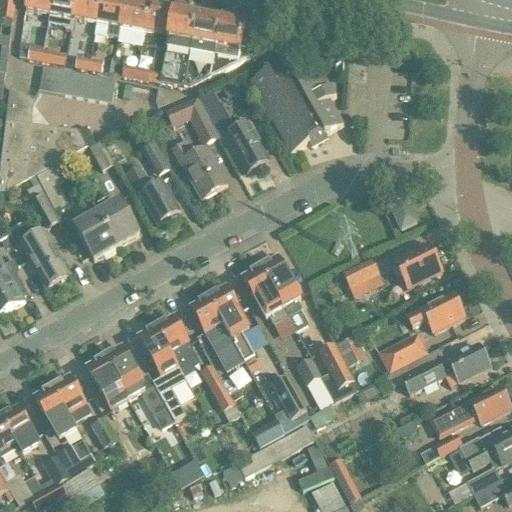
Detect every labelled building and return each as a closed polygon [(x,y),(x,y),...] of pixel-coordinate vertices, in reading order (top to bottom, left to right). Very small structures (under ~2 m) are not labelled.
[(27,0),(25,15),(50,19),(53,0),(27,0)] [(53,0),(50,19),(48,27),(63,29),(66,34),(71,34),(77,0),(53,0)] [(97,0),(77,0),(73,23),(97,28),(102,1),(97,0)] [(102,1),(97,28),(109,30),(108,38),(119,40),(121,32),(125,5),(102,1)] [(125,5),(121,32),(144,36),(150,4),(134,1),(134,7),(125,5)] [(0,3),(0,21),(12,23),(14,6),(0,3)] [(150,4),(144,36),(157,39),(155,51),(166,53),(173,18),(174,14),(164,12),(165,7),(150,4)] [(166,53),(166,56),(190,60),(197,22),(173,18),(166,53)] [(197,22),(190,60),(214,65),(221,27),(197,22)] [(221,27),(214,65),(236,69),(239,67),(267,54),(245,31),(221,27)] [(0,39),(0,41),(0,52),(8,53),(10,40),(0,39)] [(31,48),(20,46),(20,61),(28,63),(41,65),(43,55),(30,53),(31,48)] [(0,64),(7,65),(8,53),(0,52),(0,64)] [(43,55),(41,65),(53,67),(56,57),(43,55)] [(78,61),(76,71),(88,73),(90,64),(78,61)] [(90,64),(88,73),(101,76),(103,66),(90,64)] [(269,76),(251,86),(292,158),(309,148),(311,152),(328,143),(326,139),(343,129),(330,104),(336,101),(331,90),(324,94),(315,78),(297,88),(287,69),(271,78),(269,76)] [(124,70),(123,80),(135,82),(137,73),(124,70)] [(44,71),(40,95),(110,107),(116,86),(44,71)] [(137,73),(135,82),(148,84),(150,75),(137,73)] [(10,92),(0,181),(0,194),(6,196),(86,151),(96,146),(86,130),(78,135),(31,128),(34,105),(10,92)] [(212,98),(201,104),(221,142),(226,139),(248,178),(270,165),(248,127),(236,134),(223,109),(219,111),(212,98)] [(205,118),(191,125),(204,149),(217,142),(205,118)] [(190,143),(173,153),(182,167),(202,204),(228,189),(207,153),(199,158),(190,143)] [(101,146),(90,153),(102,175),(114,169),(101,146)] [(154,147),(142,154),(149,166),(161,159),(154,147)] [(56,171),(37,181),(56,216),(68,209),(58,190),(65,186),(56,171)] [(139,171),(127,178),(157,229),(181,216),(163,185),(151,192),(139,171)] [(45,201),(33,208),(47,233),(60,225),(45,201)] [(106,203),(93,211),(117,252),(139,240),(119,205),(110,210),(106,203)] [(369,205),(360,206),(361,214),(370,213),(369,205)] [(407,205),(391,213),(402,233),(417,226),(407,205)] [(83,225),(74,231),(94,266),(117,252),(93,211),(80,219),(83,225)] [(0,227),(0,299),(9,315),(25,306),(23,302),(25,300),(26,297),(15,278),(17,272),(13,266),(4,271),(0,263),(0,243),(7,239),(0,227)] [(22,228),(12,234),(18,246),(28,240),(22,228)] [(43,235),(19,248),(46,294),(69,280),(43,235)] [(397,271),(393,273),(398,282),(401,280),(409,295),(443,278),(428,249),(394,266),(397,271)] [(262,270),(260,271),(288,321),(297,337),(309,331),(300,315),(302,313),(297,305),(301,302),(277,261),(275,263),(274,260),(271,259),(261,264),(260,268),(262,270)] [(373,265),(343,279),(355,304),(385,290),(373,265)] [(260,271),(242,281),(260,312),(266,323),(269,321),(274,330),(278,327),(288,321),(260,271)] [(226,291),(208,301),(246,366),(256,360),(243,338),(250,333),(226,291)] [(0,319),(9,315),(0,299),(0,319)] [(435,305),(406,319),(412,333),(427,326),(433,338),(465,323),(453,299),(436,307),(435,305)] [(208,301),(191,311),(228,376),(246,366),(227,333),(208,301)] [(174,321),(157,331),(182,375),(181,375),(185,382),(196,376),(193,372),(200,367),(174,321)] [(157,331),(139,341),(164,385),(172,381),(180,395),(189,389),(181,375),(182,375),(157,331)] [(353,340),(336,350),(348,371),(365,362),(353,340)] [(408,343),(379,357),(388,376),(418,362),(408,343)] [(335,350),(320,358),(331,377),(321,383),(335,408),(358,395),(335,350)] [(397,375),(377,386),(382,395),(384,400),(394,394),(393,391),(403,386),(410,400),(445,382),(451,393),(459,389),(490,373),(478,350),(462,358),(461,356),(446,363),(442,353),(397,375)] [(122,351),(104,361),(129,405),(146,396),(141,388),(142,387),(122,351)] [(104,361),(87,371),(112,415),(129,405),(104,361)] [(254,363),(246,367),(251,376),(259,372),(254,363)] [(312,364),(298,372),(308,389),(322,381),(312,364)] [(194,380),(201,393),(212,387),(205,374),(194,380)] [(55,390),(52,391),(74,429),(91,419),(69,382),(67,383),(65,380),(62,380),(54,384),(53,387),(55,390)] [(296,433),(307,426),(306,425),(310,423),(311,423),(301,406),(287,382),(272,391),(292,425),(291,426),(295,432),(296,433)] [(169,386),(158,393),(156,394),(172,422),(177,431),(178,430),(178,429),(190,422),(169,386)] [(221,386),(209,393),(222,417),(223,416),(228,423),(238,417),(221,386)] [(74,429),(52,391),(49,393),(48,390),(45,390),(37,394),(36,397),(38,400),(35,401),(60,444),(77,434),(74,429)] [(376,390),(356,400),(360,408),(380,398),(376,390)] [(454,415),(429,428),(439,447),(479,426),(481,429),(511,414),(499,392),(470,407),(465,398),(450,406),(454,415)] [(172,422),(156,394),(144,401),(165,437),(177,431),(172,422)] [(3,420),(1,422),(19,452),(23,459),(36,451),(33,444),(36,442),(18,412),(16,413),(13,410),(2,416),(3,420)] [(322,415),(310,422),(311,423),(316,433),(337,421),(331,410),(322,415)] [(1,422),(0,422),(0,459),(1,462),(19,452),(1,422)] [(104,422),(90,431),(104,453),(105,453),(117,446),(118,445),(104,422)] [(413,425),(397,433),(401,443),(418,434),(413,425)] [(307,431),(237,469),(244,482),(314,444),(307,431)] [(462,450),(461,451),(462,453),(467,461),(466,462),(472,474),(473,475),(491,466),(487,458),(493,454),(497,462),(502,471),(511,465),(511,437),(505,441),(501,433),(478,445),(477,442),(462,450)] [(456,439),(422,458),(428,468),(461,451),(462,450),(456,439)] [(70,451),(56,459),(69,481),(95,466),(90,458),(79,465),(70,451)] [(315,452),(303,458),(321,491),(332,485),(315,452)] [(56,461),(42,470),(54,491),(69,482),(56,461)] [(88,473),(62,489),(71,506),(72,505),(97,490),(98,490),(88,473)] [(494,473),(467,487),(474,500),(501,485),(494,473)] [(0,498),(8,494),(0,480),(0,498)] [(21,480),(6,489),(20,511),(34,502),(21,480)] [(36,481),(26,487),(35,502),(45,496),(36,481)] [(352,484),(341,490),(351,510),(362,504),(352,484)] [(501,485),(474,500),(480,511),(481,511),(503,500),(508,510),(511,507),(511,493),(507,496),(501,485)] [(332,487),(311,498),(318,511),(339,511),(345,509),(332,487)] [(54,491),(31,504),(35,511),(45,511),(67,500),(60,488),(54,491)]
